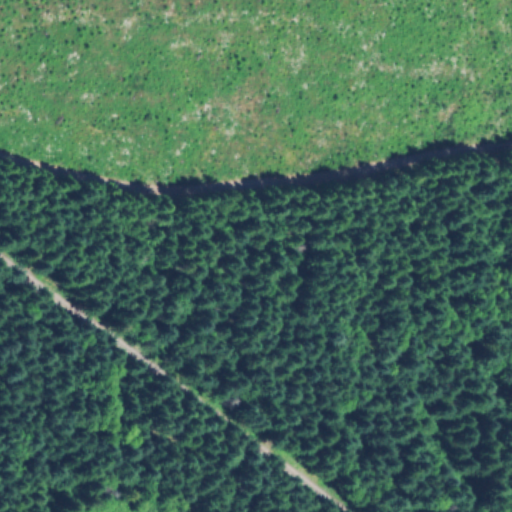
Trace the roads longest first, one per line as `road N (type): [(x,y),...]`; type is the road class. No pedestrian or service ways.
road 1 (residential): [(0,160),(98,189),(148,194),(344,171),(511,140)]
road 2 (track): [(0,260),(340,511)]
